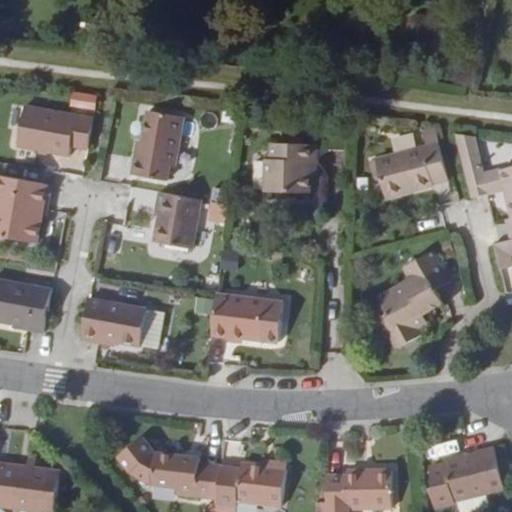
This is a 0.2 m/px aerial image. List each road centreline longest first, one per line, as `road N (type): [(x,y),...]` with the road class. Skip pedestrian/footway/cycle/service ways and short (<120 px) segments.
road 1 (tertiary): [(54,381),(330,408),(450,396)]
road 2 (residential): [(54,381),(85,198)]
